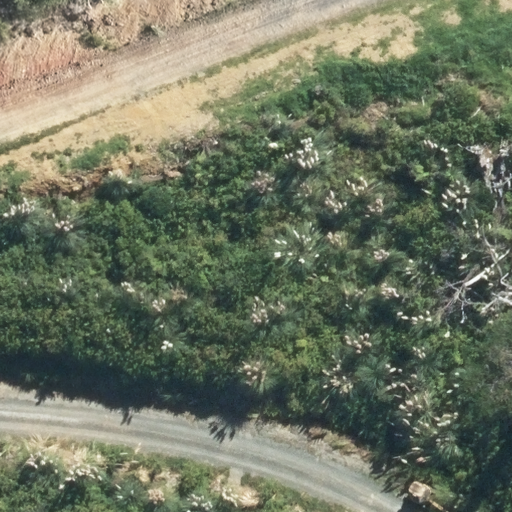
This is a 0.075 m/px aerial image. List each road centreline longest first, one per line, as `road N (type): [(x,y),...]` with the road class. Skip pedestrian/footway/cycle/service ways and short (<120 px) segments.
road 1 (track): [(0,403),(100,407),(402,511)]
road 2 (unclassified): [(320,0),(0,124)]
